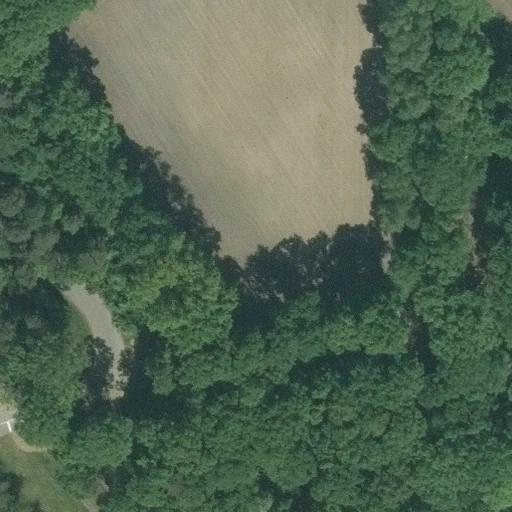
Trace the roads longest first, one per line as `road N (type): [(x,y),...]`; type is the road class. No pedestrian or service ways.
road 1 (unclassified): [(118,374),(273,329),(386,256)]
road 2 (track): [(386,256),(415,203),(419,0)]
road 3 (unclassified): [(0,254),(57,269),(85,296),(118,374)]
road 4 (unclassified): [(0,419),(118,374)]
